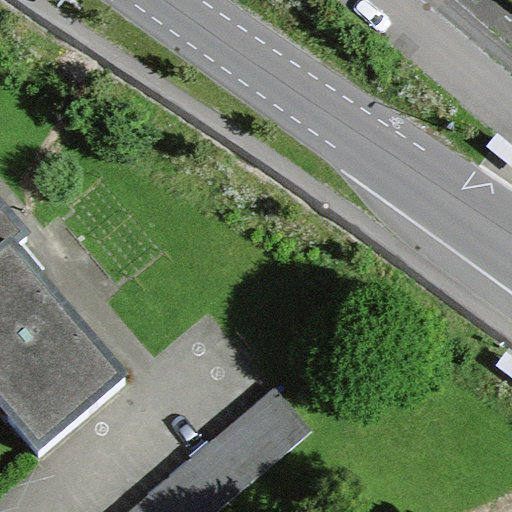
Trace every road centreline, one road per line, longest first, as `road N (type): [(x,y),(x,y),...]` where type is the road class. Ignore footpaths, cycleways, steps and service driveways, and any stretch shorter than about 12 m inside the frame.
road 1 (primary): [(511,231),(171,0)]
road 2 (residential): [(413,0),(511,82)]
